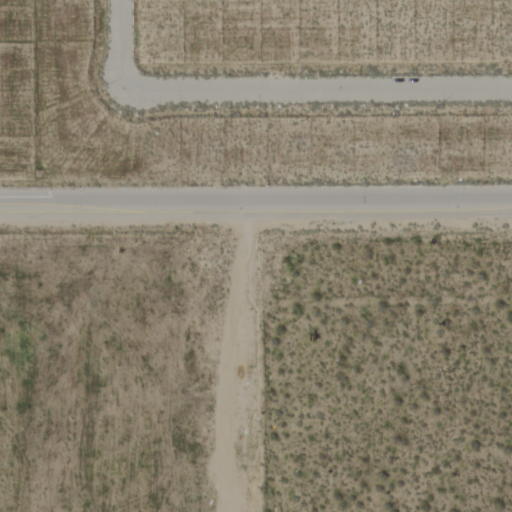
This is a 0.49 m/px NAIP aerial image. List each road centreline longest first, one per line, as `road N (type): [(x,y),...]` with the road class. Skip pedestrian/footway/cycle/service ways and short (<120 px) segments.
road 1 (tertiary): [(0,208),(511,205)]
road 2 (residential): [(511,89),(126,87)]
road 3 (residential): [(252,511),(248,208)]
